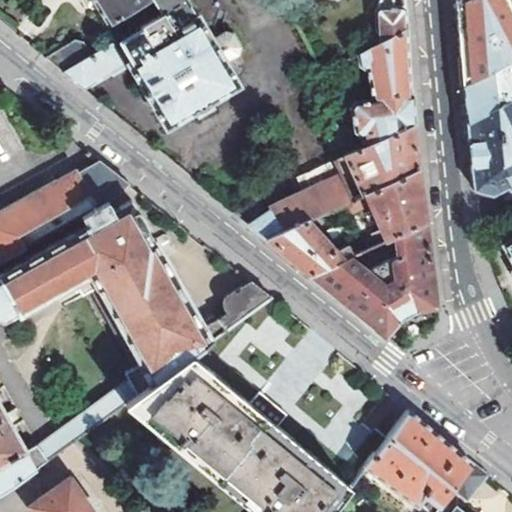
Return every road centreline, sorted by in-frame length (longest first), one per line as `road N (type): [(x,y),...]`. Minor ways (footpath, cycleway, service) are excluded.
road 1 (residential): [(0,49),(482,434),(511,428)]
road 2 (residential): [(511,390),(465,272),(437,0)]
